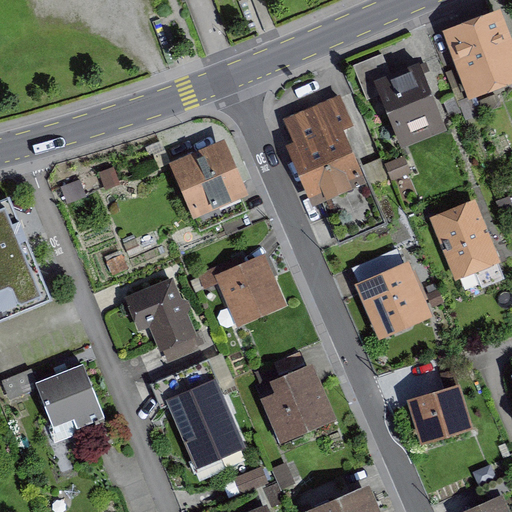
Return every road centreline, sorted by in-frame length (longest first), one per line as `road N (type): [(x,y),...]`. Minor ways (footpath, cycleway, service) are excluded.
road 1 (residential): [(418,511),(232,74)]
road 2 (residential): [(25,144),(169,511)]
road 3 (secondary): [(25,144),(232,74)]
road 4 (secondary): [(232,74),(409,0)]
